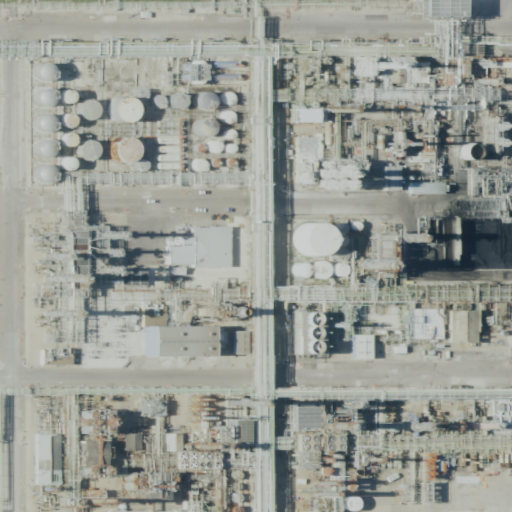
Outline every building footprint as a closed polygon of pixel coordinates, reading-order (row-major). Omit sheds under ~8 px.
[(453,16),(453,0),(418,0),(419,17),(453,16)] [(60,92),(58,102),(68,103),(69,93),(60,92)] [(203,111),(211,99),(200,92),(192,104),(203,111)] [(180,94),(167,95),(168,108),(181,107),(180,94)] [(108,99),(109,122),(132,120),(131,98),(108,99)] [(74,107),(82,121),(97,113),(89,99),(74,107)] [(126,109),(121,113),(119,119),(121,126),(126,130),(133,131),(139,129),(143,123),(143,116),(139,110),(133,108),(126,109)] [(319,122),(318,108),(287,110),(287,123),(319,122)] [(68,114),(58,115),(60,125),(70,124),(68,114)] [(302,120),(322,119),(323,132),(302,133),(302,120)] [(58,136),(59,146),(69,145),(68,135),(58,136)] [(108,140),(109,162),(132,160),(131,138),(108,140)] [(93,141),(77,141),(78,160),(94,159),(93,141)] [(127,151),(122,155),(120,161),(122,168),(127,172),(134,173),(140,171),(144,165),(144,158),(140,152),(134,150),(127,151)] [(390,193),(390,171),(403,171),(403,193),(390,193)] [(440,193),(440,182),(407,183),(407,194),(440,193)] [(414,188),(446,187),(446,198),(414,198),(414,188)] [(293,253),(322,254),(323,224),(294,223),(293,253)] [(190,227),(190,237),(176,237),(176,241),(165,241),(165,266),(227,267),(228,227),(190,227)] [(316,262),(312,256),(311,247),(315,240),(321,236),(329,235),(337,239),(341,246),(342,254),(338,261),(331,265),(323,266),(316,262)] [(310,276),(322,278),(324,263),(312,262),(310,276)] [(332,264),(330,274),(340,276),(342,266),(332,264)] [(317,313),(294,313),(295,352),(318,351),(317,313)] [(454,347),(454,317),(476,317),(476,347),(454,347)] [(243,332),(230,332),(230,354),(243,354),(243,332)] [(367,359),(367,335),(349,335),(349,359),(367,359)] [(160,338),(219,338),(219,365),(160,364),(160,338)] [(375,364),(358,364),(358,339),(375,339),(375,364)] [(39,492),(39,442),(67,442),(66,493),(39,492)]
